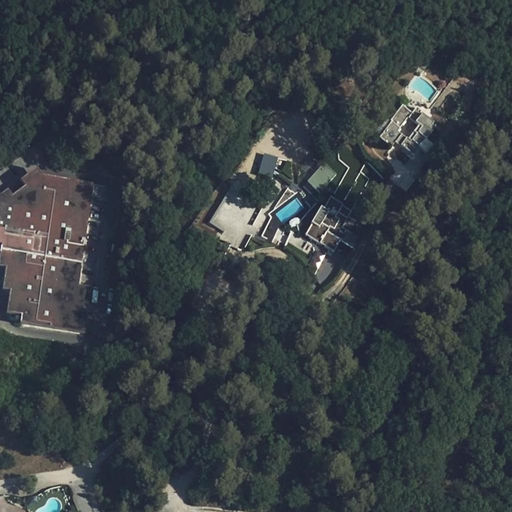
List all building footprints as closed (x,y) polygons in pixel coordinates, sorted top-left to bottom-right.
[(379,89),(391,102),(409,86),(398,73),(379,89)] [(420,128),(417,126),(407,139),(397,132),(406,119),(414,124),(421,114),(422,113),(415,108),(410,114),(401,107),(389,122),(391,123),(378,138),(391,147),(395,142),(413,156),(419,148),(418,147),(424,138),(425,139),(433,128),(430,126),(432,123),(427,120),(420,128)] [(427,120),(421,114),(414,124),(417,126),(420,128),(427,120)] [(272,177),(277,157),(263,153),(258,174),(272,177)] [(333,174),(321,165),(308,182),(320,191),(333,174)] [(19,182),(24,188),(38,176),(34,171),(19,182)] [(24,188),(11,198),(0,206),(0,230),(3,231),(0,247),(0,249),(0,252),(7,254),(5,269),(4,276),(11,276),(9,292),(8,298),(15,300),(13,314),(20,315),(19,323),(84,332),(91,287),(79,285),(94,184),(38,176),(24,188)] [(0,206),(11,198),(6,192),(0,196),(0,206)] [(220,196),(213,226),(223,229),(221,239),(228,240),(229,235),(245,238),(253,204),(220,196)] [(347,232),(351,233),(356,223),(354,221),(359,212),(352,208),(350,211),(341,205),(342,203),(330,197),(323,209),(332,215),(325,226),(320,223),(318,227),(311,223),(305,235),(333,251),(339,240),(342,242),(347,232)] [(345,244),(351,233),(347,232),(342,242),(345,244)] [(2,291),(9,292),(11,276),(4,276),(2,291)] [(6,314),(13,314),(15,300),(8,298),(6,314)]
